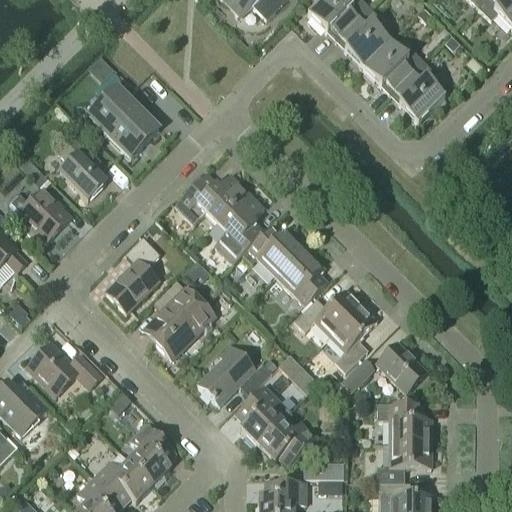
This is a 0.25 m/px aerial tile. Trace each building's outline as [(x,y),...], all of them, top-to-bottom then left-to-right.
[(290,1),(289,0),(219,0),(241,22),(251,12),(265,26),(290,1)] [(337,44),(368,13),(355,0),(354,0),(348,7),(340,0),(325,0),(306,19),(319,32),(322,29),(337,44)] [(476,14),(489,0),(463,0),(476,14)] [(511,0),(489,0),(476,14),(490,27),(497,20),(511,35),(511,34),(511,0)] [(361,74),(388,47),(374,34),(381,26),(368,13),(337,44),(352,59),(349,62),(361,74)] [(423,15),(416,21),(424,29),(430,22),(423,15)] [(458,50),(450,42),(444,49),(451,56),(458,50)] [(392,98),(422,67),(409,54),(402,61),(388,47),(361,74),(373,86),(377,83),(392,98)] [(125,60),(118,68),(128,77),(135,70),(125,60)] [(422,67),(392,98),(407,114),(404,117),(417,130),(444,103),(429,88),(436,81),(422,67)] [(135,97),(126,88),(117,96),(115,94),(87,122),(129,165),(157,137),(126,106),(135,97)] [(104,189),(93,177),(100,170),(92,161),(73,142),(57,157),(69,168),(59,179),(87,207),(104,189)] [(31,186),(39,177),(40,177),(28,165),(19,174),(31,186)] [(215,229),(246,198),(229,181),(218,192),(205,180),(174,212),(193,231),(205,219),(215,229)] [(70,223),(41,195),(28,208),(19,199),(15,199),(8,206),(7,210),(17,220),(16,221),(44,249),(70,223)] [(241,260),(263,239),(251,226),(263,215),(246,198),(215,229),(225,239),(213,252),(231,270),(241,260)] [(263,239),(241,260),(250,269),(256,264),(275,283),(303,255),(284,235),(279,240),(271,231),(263,239)] [(0,243),(0,272),(5,267),(15,277),(25,268),(0,243)] [(142,244),(125,261),(133,270),(104,299),(125,320),(157,288),(145,275),(159,261),(142,244)] [(298,317),(322,293),(327,288),(318,280),(323,275),(303,255),(275,283),(296,303),(290,309),(298,317)] [(218,287),(225,294),(228,291),(228,284),(224,281),(218,287)] [(170,365),(212,323),(184,295),(142,337),(170,365)] [(328,343),(360,312),(344,296),(325,314),(315,305),(292,328),(303,339),(313,328),(328,343)] [(17,329),(27,320),(17,310),(7,320),(17,329)] [(360,312),(328,343),(343,358),(333,368),(343,379),(366,356),(357,346),(375,328),(360,312)] [(404,400),(425,378),(396,349),(375,371),(404,400)] [(78,363),(69,372),(49,351),(26,375),(54,403),(75,382),(87,395),(99,384),(78,363)] [(229,351),(219,362),(222,365),(196,391),(217,412),(238,392),(247,401),(271,378),(263,371),(260,368),(253,375),(229,351)] [(304,374),(316,387),(329,374),(316,361),(304,374)] [(350,399),(374,375),(364,365),(340,389),(350,399)] [(268,366),(263,371),(271,378),(276,373),(268,366)] [(329,379),(318,389),(327,398),(338,388),(329,379)] [(48,414),(29,396),(21,388),(13,396),(6,388),(0,393),(0,422),(20,442),(48,414)] [(255,451),(280,426),(271,417),(279,408),(263,391),(233,421),(242,430),(238,434),(255,451)] [(387,427),(387,450),(430,450),(430,426),(421,426),(421,411),(405,410),(377,410),(377,427),(387,427)] [(280,426),(255,451),(273,469),(277,464),(287,474),(316,445),(300,428),(291,437),(280,426)] [(137,456),(127,467),(152,491),(169,473),(165,470),(174,460),(145,431),(129,448),(137,456)] [(0,440),(0,469),(15,455),(0,440)] [(376,490),(378,490),(404,490),(404,475),(430,475),(430,450),(387,450),(388,473),(376,473),(376,490)] [(109,468),(92,484),(119,511),(122,511),(130,504),(134,508),(152,491),(127,467),(117,476),(109,468)] [(343,469),(303,469),(303,485),(343,485),(343,469)] [(84,509),(81,511),(119,511),(92,484),(76,501),(84,509)] [(257,511),(304,511),(304,489),(263,490),(263,503),(257,503),(257,511)] [(328,489),(317,489),(317,502),(323,502),(328,497),(328,489)] [(378,490),(378,511),(429,511),(430,503),(408,503),(408,490),(404,490),(378,490)] [(3,498),(0,501),(0,511),(3,511),(13,503),(8,498),(3,498)] [(21,502),(12,511),(13,511),(21,511),(26,508),(21,502)]
